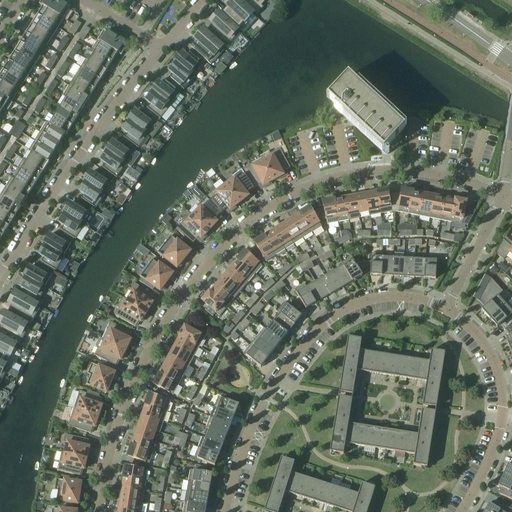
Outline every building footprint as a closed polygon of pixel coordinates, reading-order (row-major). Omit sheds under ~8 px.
[(69,9),(65,7),(66,6),(56,0),(41,0),(39,4),(63,19),(69,9)] [(252,14),(237,0),(230,0),(226,5),(228,7),(222,14),(240,32),(247,24),(245,22),(252,14)] [(265,0),(240,0),(256,15),(263,8),(260,5),(265,0)] [(63,19),(39,4),(39,5),(43,7),(37,16),(57,28),(63,19)] [(206,31),(225,48),(239,33),(218,14),(210,22),(212,24),(206,31)] [(57,28),(37,16),(31,25),(51,38),(57,28)] [(51,38),(31,25),(26,34),(46,47),(51,38)] [(78,29),(73,26),(69,32),(74,35),(78,29)] [(87,34),(82,31),(78,38),(83,41),(87,34)] [(127,46),(123,43),(124,42),(108,32),(107,33),(103,31),(97,41),(121,56),(127,46)] [(191,48),(210,65),(224,50),(202,31),(195,39),(197,41),(191,48)] [(46,47),(26,34),(20,43),(40,56),(46,47)] [(65,46),(69,40),(64,37),(60,43),(65,46)] [(121,56),(97,41),(91,50),(112,62),(117,54),(121,56)] [(40,56),(20,43),(14,52),(34,65),(40,56)] [(65,46),(60,43),(56,50),(61,53),(65,46)] [(81,47),(76,44),(72,50),(77,53),(81,47)] [(77,53),(72,50),(68,57),(73,60),(77,53)] [(112,62),(91,50),(95,53),(89,61),(86,59),(106,72),(112,62)] [(34,65),(14,52),(8,62),(29,74),(34,65)] [(194,78),(193,77),(203,65),(189,53),(186,57),(182,54),(175,62),(194,78)] [(54,65),(58,58),(53,55),(49,62),(54,65)] [(106,72),(86,59),(80,68),(100,81),(106,72)] [(29,74),(8,62),(3,71),(23,83),(29,74)] [(54,65),(49,62),(45,68),(49,71),(54,65)] [(69,65),(64,62),(60,69),(65,72),(69,65)] [(194,78),(175,62),(175,63),(176,64),(169,72),(173,75),(170,79),(184,90),(194,78)] [(100,81),(80,68),(74,77),(94,90),(100,81)] [(65,72),(60,69),(56,75),(61,78),(65,72)] [(23,83),(3,71),(0,74),(0,81),(17,93),(23,83)] [(42,83),(46,76),(41,73),(37,80),(42,83)] [(404,128),(356,83),(348,76),(327,98),(335,106),(383,150),(384,150),(404,128)] [(94,90),(74,77),(68,86),(89,99),(94,90)] [(42,83),(37,80),(33,86),(38,89),(42,83)] [(17,93),(0,81),(0,94),(11,102),(17,93)] [(58,84),(53,81),(49,87),(54,90),(58,84)] [(406,126),(358,81),(356,83),(404,128),(406,126)] [(169,105),(179,93),(165,82),(162,86),(158,83),(151,91),(170,107),(171,106),(169,105)] [(89,99),(68,86),(63,96),(83,108),(89,99)] [(54,90),(49,87),(45,94),(50,97),(54,90)] [(170,107),(151,91),(151,92),(152,93),(146,101),(150,104),(147,108),(160,119),(170,107)] [(31,101),(35,95),(30,92),(26,98),(31,101)] [(11,102),(0,94),(0,107),(5,111),(11,102)] [(83,108),(63,96),(62,96),(66,98),(61,107),(77,117),(83,108)] [(31,101),(26,98),(22,105),(27,108),(31,101)] [(46,102),(42,99),(37,105),(42,108),(46,102)] [(42,108),(37,105),(33,112),(38,115),(42,108)] [(383,150),(335,106),(333,108),(381,152),(383,150)] [(77,117),(61,107),(55,116),(71,127),(77,117)] [(19,120),(23,113),(18,110),(14,117),(19,120)] [(156,122),(142,111),(139,115),(135,112),(128,121),(148,136),(146,134),(156,122)] [(71,127),(55,116),(49,125),(46,123),(45,123),(66,136),(71,127)] [(35,120),(30,117),(26,124),(31,127),(35,120)] [(21,124),(16,121),(12,128),(17,131),(21,124)] [(148,136),(128,121),(129,122),(123,131),(127,134),(124,138),(138,149),(148,136)] [(66,136),(45,123),(40,132),(59,144),(64,135),(65,136),(66,136)] [(26,127),(21,124),(17,131),(22,134),(26,127)] [(17,131),(12,128),(8,134),(13,137),(17,131)] [(22,134),(17,131),(13,137),(17,140),(22,134)] [(59,144),(40,132),(34,141),(53,153),(59,144)] [(53,153),(34,141),(28,150),(49,163),(48,162),(53,153)] [(133,151),(119,141),(116,145),(112,142),(106,151),(126,165),(124,164),(133,151)] [(18,148),(13,145),(9,151),(14,154),(18,148)] [(290,168),(282,155),(279,149),(269,154),(271,157),(262,162),(261,159),(273,181),(275,180),(276,181),(283,177),(281,173),(290,168)] [(49,163),(28,150),(28,151),(32,153),(26,162),(23,159),(22,160),(43,172),(49,163)] [(14,154),(9,151),(5,158),(9,161),(14,154)] [(126,165),(106,151),(105,151),(107,152),(101,161),(105,164),(102,168),(116,178),(126,165)] [(273,181),(261,159),(241,170),(253,188),(261,184),(263,188),(271,184),(270,183),(273,181)] [(43,172),(22,160),(17,169),(37,181),(43,172)] [(37,181),(17,169),(20,172),(15,180),(11,178),(31,191),(37,181)] [(253,188),(241,170),(223,184),(238,204),(241,202),(242,203),(249,198),(246,194),(253,188)] [(104,196),(105,195),(103,194),(112,181),(97,171),(94,175),(90,173),(84,182),(104,196)] [(31,191),(11,178),(5,187),(26,200),(31,191)] [(104,196),(84,182),(86,183),(80,192),(84,195),(81,199),(95,209),(104,196)] [(117,183),(113,188),(118,191),(122,186),(117,183)] [(238,204),(223,184),(205,198),(220,214),(227,208),(231,212),(237,207),(236,206),(238,204)] [(26,200),(5,187),(0,195),(0,196),(20,209),(26,200)] [(388,195),(387,189),(380,190),(380,192),(376,192),(380,215),(391,212),(394,212),(394,193),(388,195)] [(412,192),(408,191),(408,190),(401,189),(400,194),(394,193),(394,212),(397,212),(408,214),(412,192)] [(380,215),(376,192),(365,194),(369,217),(380,215)] [(423,194),(412,192),(408,214),(419,217),(423,194)] [(121,194),(115,202),(120,206),(126,198),(121,194)] [(369,217),(365,194),(354,196),(359,219),(358,214),(368,212),(369,217)] [(433,196),(423,194),(419,217),(429,219),(433,196)] [(20,209),(0,196),(0,209),(14,218),(20,209)] [(359,219),(354,196),(344,198),(348,221),(359,219)] [(444,198),(433,196),(429,219),(440,221),(444,198)] [(220,214),(205,198),(197,207),(199,209),(193,216),(190,214),(208,231),(211,229),(212,230),(218,224),(214,221),(220,214)] [(348,221),(344,198),(333,201),(338,223),(348,221)] [(455,200),(454,200),(444,198),(440,221),(450,223),(455,200)] [(333,201),(329,201),(329,200),(322,201),(327,225),(338,223),(333,201)] [(455,200),(450,223),(461,225),(467,226),(475,213),(464,211),(466,201),(459,200),(459,201),(455,200)] [(79,222),(87,209),(76,202),(74,206),(69,204),(63,213),(84,226),(79,222)] [(321,227),(308,207),(302,211),(303,212),(299,214),(312,233),(321,227)] [(14,218),(0,209),(0,222),(8,227),(14,218)] [(104,210),(100,215),(106,219),(109,214),(104,210)] [(84,226),(63,213),(65,214),(59,223),(63,226),(60,230),(75,240),(84,226)] [(208,231),(190,214),(176,230),(192,244),(198,237),(202,241),(207,235),(206,233),(208,231)] [(312,233),(299,214),(290,220),(302,239),(312,233)] [(302,239),(290,220),(281,225),(293,245),(302,239)] [(8,227),(0,222),(0,234),(3,236),(8,227)] [(293,245),(281,225),(272,231),(284,250),(293,245)] [(98,228),(95,233),(101,237),(105,232),(98,228)] [(284,250),(272,231),(263,237),(275,256),(284,250)] [(71,243),(56,233),(53,238),(49,235),(43,245),(64,257),(63,256),(71,243)] [(157,253),(176,269),(177,267),(179,269),(184,262),(182,261),(190,252),(170,236),(157,253)] [(343,244),(349,241),(346,236),(340,239),(343,244)] [(275,256),(263,237),(259,239),(259,238),(253,242),(266,262),(275,256)] [(343,244),(340,239),(334,241),(336,247),(343,244)] [(82,240),(79,245),(84,248),(87,243),(82,240)] [(511,247),(511,248),(503,240),(495,254),(502,260),(509,253),(511,255),(511,247)] [(64,257),(43,245),(45,246),(39,255),(44,258),(41,262),(56,271),(64,257)] [(331,251),(328,246),(322,249),(324,254),(331,251)] [(324,254),(322,249),(316,252),(318,257),(324,254)] [(335,251),(337,257),(343,254),(341,249),(335,251)] [(261,266),(243,251),(239,256),(240,257),(237,260),(254,275),(261,266)] [(327,260),(333,257),(331,251),(324,254),(327,260)] [(327,260),(324,254),(318,257),(321,262),(327,260)] [(382,254),(371,254),(370,276),(371,276),(380,276),(380,277),(381,277),(382,254)] [(393,258),(382,258),(382,254),(381,277),(381,276),(391,277),(393,258)] [(352,282),(353,282),(361,277),(362,277),(351,257),(341,263),(352,282)] [(425,257),(425,260),(414,260),(413,279),(414,279),(414,278),(423,279),(424,279),(425,257)] [(424,279),(434,279),(434,280),(435,280),(436,257),(425,257),(424,279)] [(403,259),(393,258),(391,277),(392,277),(402,277),(402,278),(403,259)] [(139,277),(160,292),(160,290),(162,291),(167,285),(165,284),(172,274),(152,259),(139,277)] [(414,260),(403,259),(402,278),(403,278),(403,277),(413,278),(413,279),(414,260)] [(254,275),(237,260),(230,269),(247,283),(254,275)] [(352,282),(341,263),(342,266),(333,271),(343,288),(344,288),(343,287),(352,282),(352,283),(352,282)] [(286,273),(291,268),(287,264),(282,268),(286,273)] [(44,288),(52,274),(36,265),(34,270),(30,267),(24,277),(45,289),(44,288)] [(494,266),(489,271),(493,275),(498,270),(494,266)] [(286,273),(282,268),(277,273),(281,277),(286,273)] [(247,283),(230,269),(223,277),(240,291),(247,283)] [(343,288),(333,271),(324,277),(334,293),(342,288),(343,288)] [(45,289),(24,277),(26,278),(20,287),(25,290),(22,294),(37,303),(45,289)] [(57,277),(55,282),(64,287),(67,282),(57,277)] [(240,291),(223,277),(216,285),(233,300),(240,291)] [(334,293),(324,277),(315,282),(325,299),(325,298),(333,293),(333,294),(334,293)] [(489,319),(507,302),(502,292),(490,278),(478,301),(484,308),(481,311),(482,311),(489,319),(488,319),(489,319)] [(269,288),(274,284),(270,279),(265,284),(269,288)] [(280,291),(285,286),(281,282),(276,286),(280,291)] [(325,299),(315,282),(306,288),(304,285),(315,304),(316,304),(315,304),(324,299),(325,299)] [(147,313),(150,308),(149,308),(152,303),(150,302),(154,296),(134,284),(130,290),(133,292),(127,301),(147,313)] [(269,288),(265,284),(260,288),(264,293),(269,288)] [(233,300),(216,285),(209,293),(223,305),(229,297),(233,300)] [(315,304),(304,285),(294,291),(306,310),(306,309),(314,304),(315,305),(315,304)] [(280,291),(276,286),(272,291),(276,295),(280,291)] [(40,307),(15,293),(9,303),(12,304),(7,312),(30,325),(40,307)] [(205,296),(200,301),(208,307),(204,311),(212,317),(215,313),(219,317),(226,308),(227,308),(223,305),(209,293),(206,296),(205,296)] [(254,303),(258,298),(254,295),(250,299),(254,303)] [(118,309),(115,315),(135,327),(138,321),(140,322),(143,318),(144,319),(147,313),(127,301),(122,298),(117,307),(118,309)] [(254,303),(250,299),(246,304),(250,308),(254,303)] [(511,307),(507,302),(489,319),(489,320),(489,319),(496,327),(497,328),(500,325),(504,330),(507,328),(509,331),(511,328),(511,307)] [(259,312),(263,307),(259,303),(255,308),(259,312)] [(294,326),(294,325),(300,317),(300,318),(301,317),(284,303),(277,312),(294,326)] [(259,312),(255,308),(251,313),(255,317),(259,312)] [(240,320),(244,315),(240,311),(236,316),(240,320)] [(294,326),(277,312),(276,312),(279,314),(272,322),(287,334),(288,334),(287,333),(293,326),(294,326)] [(29,327),(4,313),(0,319),(0,324),(1,325),(0,325),(0,334),(19,345),(29,327)] [(240,320),(236,316),(231,321),(236,325),(240,320)] [(245,328),(249,323),(245,320),(241,325),(245,328)] [(287,334),(272,322),(266,331),(281,343),(281,342),(287,334),(287,335),(287,334)] [(129,346),(128,345),(130,341),(128,340),(131,333),(110,323),(102,339),(126,351),(129,346)] [(181,333),(179,337),(199,348),(206,335),(192,325),(189,330),(183,326),(180,333),(181,333)] [(245,328),(241,325),(237,329),(241,333),(245,328)] [(266,331),(263,329),(256,337),(274,351),(274,350),(280,343),(281,343),(266,331)] [(234,342),(238,337),(234,333),(230,338),(234,342)] [(15,345),(0,337),(0,360),(0,361),(5,353),(10,355),(15,345)] [(199,348),(179,337),(174,346),(194,357),(199,348)] [(274,351),(256,337),(250,346),(267,360),(268,359),(267,359),(273,351),(274,352),(274,351)] [(359,351),(361,340),(347,338),(344,356),(345,356),(340,393),(352,395),(356,371),(359,351)] [(102,339),(101,339),(98,340),(96,346),(97,349),(94,356),(115,366),(118,360),(120,361),(122,356),(123,357),(126,351),(102,339)] [(194,357),(174,346),(169,356),(189,367),(194,357)] [(267,360),(250,346),(243,354),(260,368),(261,368),(260,367),(266,360),(267,360)] [(215,356),(218,351),(213,348),(210,354),(215,356)] [(369,352),(359,351),(356,371),(366,372),(369,352)] [(435,408),(441,371),(442,371),(444,353),(431,351),(429,362),(426,382),(422,406),(435,408)] [(379,354),(369,352),(366,372),(376,374),(379,354)] [(215,356),(210,354),(207,360),(212,362),(215,356)] [(389,356),(379,354),(376,374),(386,376),(389,356)] [(189,367),(169,356),(163,365),(184,376),(189,367)] [(399,357),(389,356),(386,376),(396,377),(399,357)] [(409,359),(399,357),(396,377),(406,379),(409,359)] [(419,360),(409,359),(406,379),(416,380),(419,360)] [(429,362),(419,360),(416,380),(426,382),(429,362)] [(86,385),(106,393),(107,392),(108,392),(111,385),(110,384),(114,373),(91,364),(87,374),(90,376),(86,385)] [(184,376),(163,365),(158,375),(179,386),(184,376)] [(205,376),(207,370),(202,368),(199,373),(205,376)] [(205,376),(199,373),(196,379),(202,381),(205,376)] [(179,386),(158,375),(156,379),(155,378),(152,384),(173,396),(179,386)] [(194,395),(197,389),(192,387),(189,392),(194,395)] [(99,417),(101,412),(100,411),(101,406),(99,406),(102,399),(79,391),(73,409),(99,417)] [(194,395),(189,392),(186,398),(191,401),(194,395)] [(167,413),(170,402),(148,394),(145,401),(146,401),(145,405),(167,413)] [(201,403),(204,397),(199,394),(196,400),(201,403)] [(234,416),(235,416),(234,415),(238,406),(238,407),(239,406),(218,397),(214,408),(234,416)] [(343,455),(345,444),(348,424),(352,400),(339,398),(333,435),(332,435),(329,453),(343,455)] [(201,403),(196,400),(193,405),(198,408),(201,403)] [(167,413),(145,405),(142,415),(163,423),(167,413)] [(214,408),(210,418),(231,426),(230,425),(234,416),(234,417),(234,416),(214,408)] [(99,417),(73,409),(67,426),(90,434),(92,427),(94,428),(96,423),(97,423),(99,417)] [(421,410),(417,435),(414,455),(413,466),(427,468),(429,450),(428,450),(434,412),(421,410)] [(163,423),(142,415),(138,426),(160,433),(163,423)] [(231,426),(210,418),(206,428),(227,436),(226,435),(230,426),(230,427),(231,426)] [(357,426),(348,424),(345,444),(354,446),(357,426)] [(160,433),(138,426),(135,436),(156,443),(152,441),(155,432),(159,433),(160,433)] [(368,427),(357,426),(354,446),(364,447),(368,427)] [(378,429),(368,427),(364,447),(374,449),(378,429)] [(227,436),(206,428),(205,428),(209,429),(205,439),(223,446),(222,445),(226,436),(226,437),(227,436)] [(388,430),(378,429),(374,449),(385,450),(388,430)] [(398,432),(388,430),(385,450),(395,452),(398,432)] [(408,433),(398,432),(395,452),(405,453),(408,433)] [(417,435),(408,433),(405,453),(414,455),(417,435)] [(86,459),(89,448),(87,447),(88,440),(65,435),(63,443),(67,443),(65,453),(61,452),(61,453),(86,459)] [(156,443),(135,436),(131,446),(153,453),(156,443)] [(219,456),(218,455),(222,446),(222,447),(223,446),(205,439),(202,438),(198,448),(219,456)] [(153,453),(131,446),(130,450),(129,450),(126,456),(149,464),(153,453)] [(219,456),(198,448),(193,458),(214,467),(215,466),(214,465),(218,456),(218,457),(219,456)] [(86,459),(61,453),(57,471),(80,476),(82,469),(83,470),(86,459)] [(278,511),(285,492),(291,473),(294,463),(281,459),(275,476),(276,476),(264,511),(278,511)] [(511,480),(511,465),(511,467),(507,465),(507,466),(503,476),(503,475),(502,476),(511,480)] [(146,482),(147,471),(124,467),(123,474),(124,474),(123,478),(146,482)] [(210,485),(211,475),(212,475),(212,474),(190,470),(188,481),(210,485)] [(300,476),(291,473),(285,492),(294,495),(300,476)] [(310,479),(300,476),(294,495),(303,498),(310,479)] [(511,480),(502,476),(503,477),(499,486),(498,486),(498,487),(502,489),(499,495),(511,500),(511,480)] [(146,482),(123,478),(122,489),(144,492),(146,482)] [(56,479),(54,491),(57,491),(56,501),(77,505),(78,503),(79,503),(81,495),(79,495),(81,483),(56,479)] [(319,482),(310,479),(303,498),(313,502),(319,482)] [(188,481),(188,482),(186,492),(208,496),(208,495),(209,486),(210,486),(210,485),(188,481)] [(329,485),(319,482),(313,502),(323,505),(329,485)] [(365,511),(368,506),(369,506),(375,488),(361,484),(358,495),(352,511),(365,511)] [(339,488),(329,485),(323,505),(333,508),(339,488)] [(348,492),(339,488),(333,508),(342,511),(348,492)] [(144,492),(122,489),(120,500),(142,503),(144,492)] [(186,492),(184,502),(184,503),(206,507),(206,506),(207,496),(208,497),(208,496),(186,492)] [(352,511),(358,495),(348,492),(342,511),(346,511),(352,511)] [(140,511),(142,503),(120,500),(118,510),(129,511),(140,511)] [(511,511),(511,504),(508,503),(506,507),(496,501),(492,506),(489,504),(488,505),(489,505),(484,511),(511,511)] [(206,507),(184,503),(182,511),(204,511),(205,507),(206,507)]
